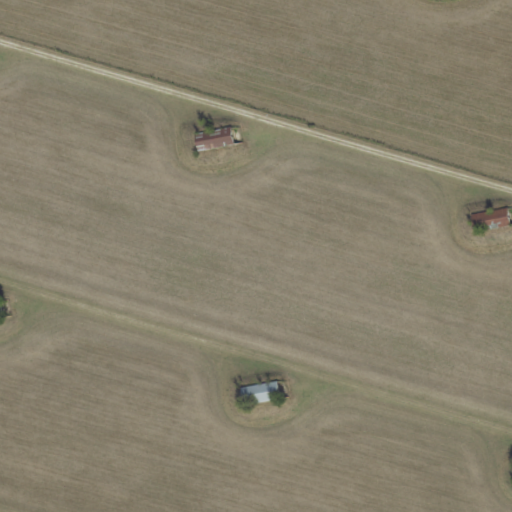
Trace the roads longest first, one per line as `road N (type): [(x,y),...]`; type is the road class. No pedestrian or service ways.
road 1 (track): [(0,277),(511,427)]
road 2 (track): [(511,194),(0,45)]
